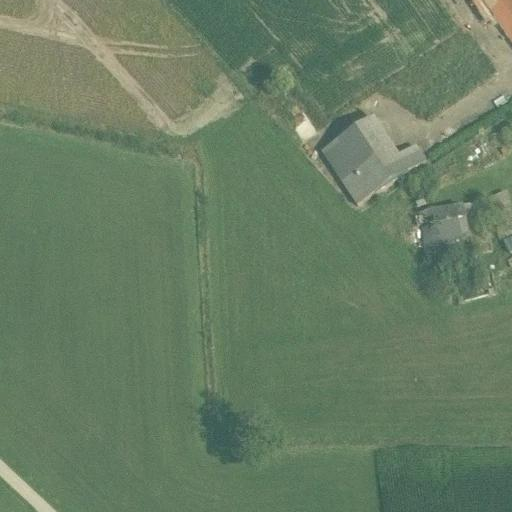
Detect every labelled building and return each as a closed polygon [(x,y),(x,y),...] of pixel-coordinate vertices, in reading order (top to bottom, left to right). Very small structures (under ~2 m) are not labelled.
[(511,0),(479,0),(493,19),(511,45),(511,0)] [(313,122),(308,110),(295,115),(300,127),(313,122)] [(400,158),(375,120),(321,154),(357,208),(427,163),(417,147),(400,158)] [(499,243),(511,238),(511,205),(507,194),(484,202),(499,243)] [(494,253),(483,204),(464,208),(464,206),(416,217),(427,268),(457,262),(457,261),(474,257),(475,258),(494,253)] [(458,306),(498,296),(492,273),(491,273),(453,283),(452,283),(458,306)]
